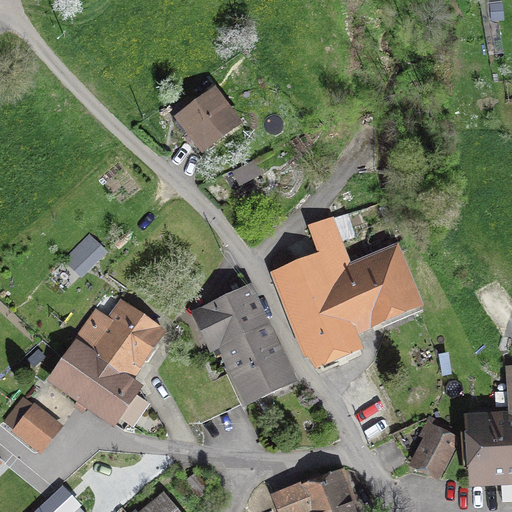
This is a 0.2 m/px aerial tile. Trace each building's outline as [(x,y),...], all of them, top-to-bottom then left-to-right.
[(212,96),(180,120),(202,150),(234,126),(212,96)] [(254,162),(234,173),(241,187),(262,176),(254,162)] [(357,348),(350,332),(369,324),(347,275),(328,222),(308,229),(319,259),(275,278),(306,360),(307,359),(312,368),(357,348)] [(88,235),(63,261),(82,279),(107,252),(88,235)] [(347,275),(369,324),(413,305),(392,256),(347,275)] [(289,380),(248,291),(196,316),(212,350),(219,346),(245,401),(289,380)] [(76,347),(126,381),(160,332),(123,306),(108,328),(92,316),(72,344),(76,347)] [(76,347),(51,383),(107,422),(132,386),(126,381),(76,347)] [(511,373),(509,373),(511,400),(511,419),(469,422),(473,485),(511,481),(511,373)] [(4,424),(38,452),(57,428),(23,401),(4,424)] [(444,437),(448,430),(428,421),(423,430),(430,433),(413,467),(433,478),(452,441),(444,437)] [(351,511),(336,474),(300,489),(299,487),(271,499),(276,511),(351,511)] [(207,491),(194,475),(184,484),(197,500),(207,491)] [(146,511),(175,511),(163,497),(146,511)]
